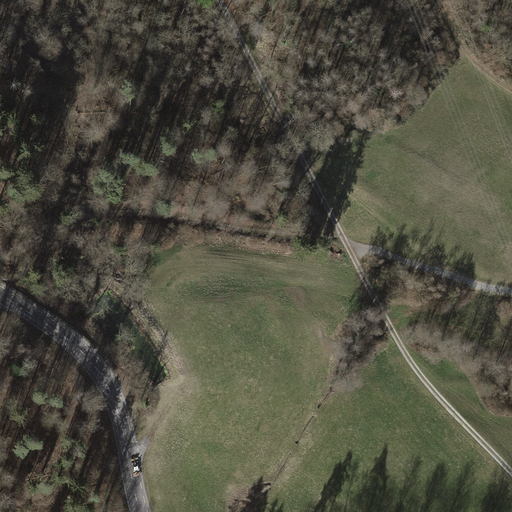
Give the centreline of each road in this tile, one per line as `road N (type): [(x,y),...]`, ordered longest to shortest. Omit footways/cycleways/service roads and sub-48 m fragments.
road 1 (track): [(344,237),(109,212),(81,217),(35,259)]
road 2 (track): [(511,472),(410,361),(344,237)]
road 3 (secondary): [(140,511),(104,380),(79,348),(0,294)]
road 4 (track): [(344,237),(222,0)]
road 5 (unclassified): [(511,290),(482,283),(415,246),(344,237)]
road 6 (track): [(415,246),(301,157)]
